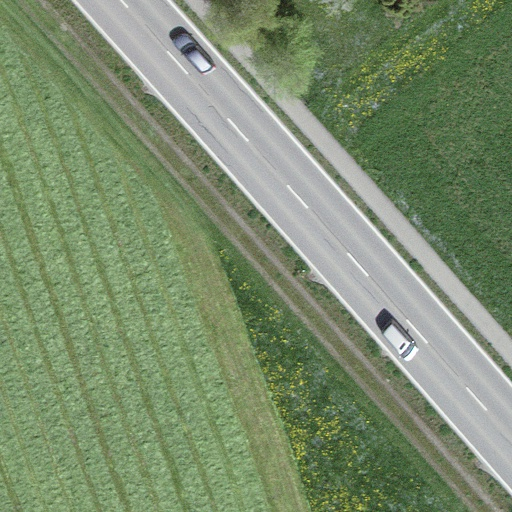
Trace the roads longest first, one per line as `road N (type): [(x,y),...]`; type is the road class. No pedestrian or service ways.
road 1 (track): [(10,0),(478,511)]
road 2 (secondary): [(116,0),(511,448)]
